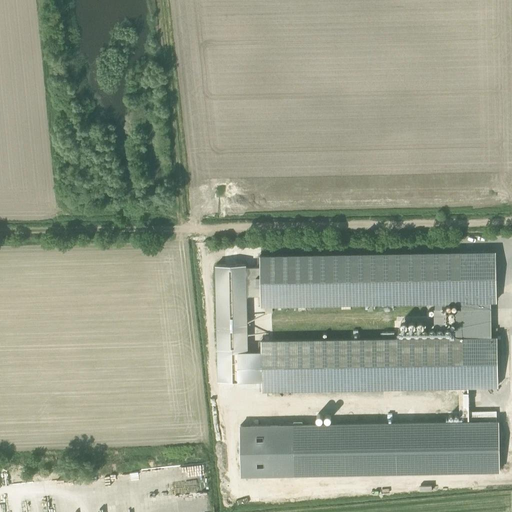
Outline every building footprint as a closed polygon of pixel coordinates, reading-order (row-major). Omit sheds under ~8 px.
[(462,337),(491,336),(490,300),(496,300),(495,252),(260,256),(261,304),(462,301),(462,337)] [(245,264),(216,265),(219,382),(248,382),(245,264)] [(497,336),(491,336),(462,337),(262,341),(262,389),(459,386),(492,385),(497,385),(497,336)] [(460,422),(240,426),(241,474),(499,470),(498,421),(492,421),(492,385),(459,386),(460,422)] [(206,481),(177,485),(178,494),(207,490),(206,481)]
